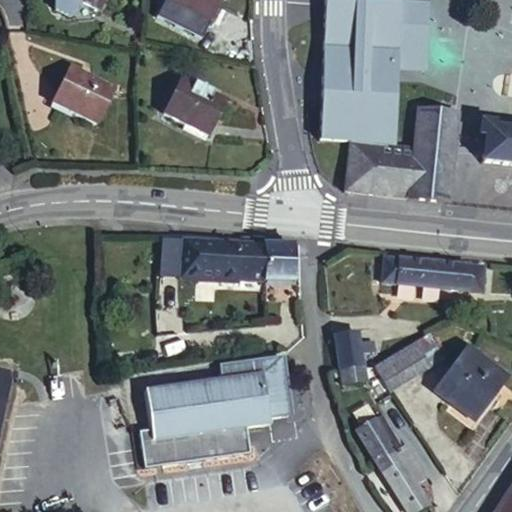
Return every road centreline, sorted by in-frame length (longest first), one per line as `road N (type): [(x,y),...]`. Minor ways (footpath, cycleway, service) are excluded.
road 1 (tertiary): [(0,209),(89,198),(297,215)]
road 2 (residential): [(308,252),(317,380),(333,446),(364,511)]
road 3 (residential): [(264,0),(297,215)]
road 4 (tertiary): [(297,215),(511,237)]
